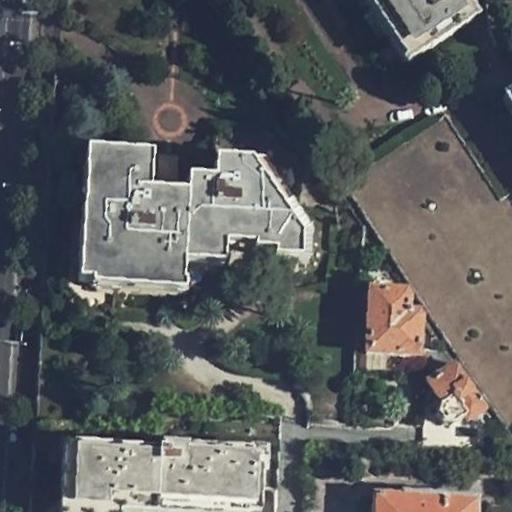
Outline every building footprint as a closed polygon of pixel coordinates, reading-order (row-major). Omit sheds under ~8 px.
[(369,0),(410,61),(473,20),(459,0),(369,0)] [(511,116),(511,95),(502,102),(511,116)] [(511,189),(500,198),(445,115),(340,184),(511,443),(511,189)] [(308,240),(254,168),(215,166),(213,185),(180,183),(179,197),(144,195),(146,162),(83,158),(75,286),(87,287),(87,293),(185,299),(186,291),(180,291),(181,268),(219,271),(220,246),(252,248),(251,254),(274,255),(273,261),(307,263),(308,240)] [(415,359),(417,322),(413,317),(405,317),(405,302),(399,294),(369,293),(366,355),(415,359)] [(466,422),(483,412),(445,354),(423,354),(422,378),(424,380),(441,404),(437,407),(439,416),(445,425),(454,426),(462,422),(466,422)] [(255,511),(259,455),(157,449),(157,453),(68,448),(66,468),(63,468),(60,511),(255,511)] [(473,511),(474,504),(443,503),(440,501),(421,499),(419,497),(406,497),(405,499),(402,499),(399,501),(372,500),(371,511),(473,511)]
